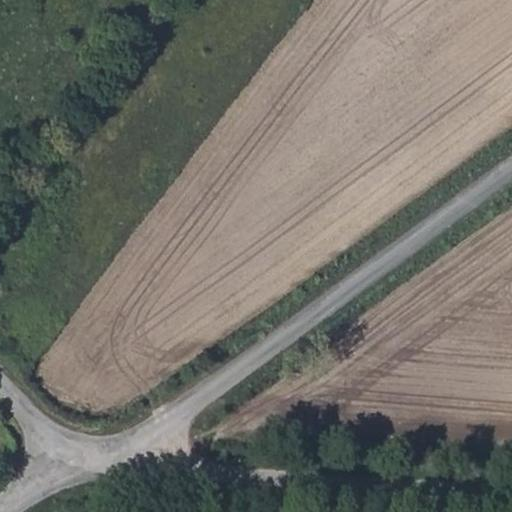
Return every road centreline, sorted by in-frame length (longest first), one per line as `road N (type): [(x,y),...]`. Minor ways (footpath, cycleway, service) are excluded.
road 1 (unclassified): [(511,172),(161,425),(134,460)]
road 2 (unclassified): [(134,460),(511,490)]
